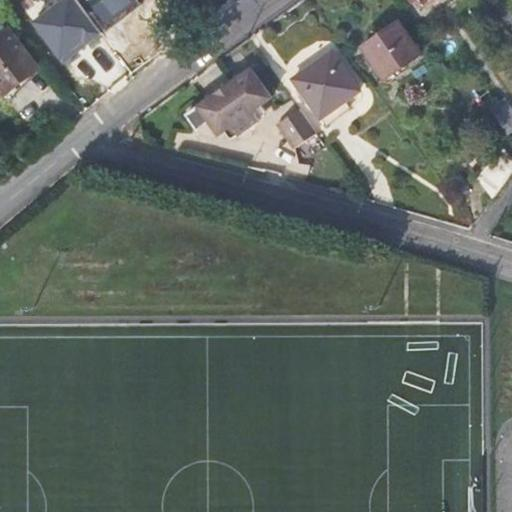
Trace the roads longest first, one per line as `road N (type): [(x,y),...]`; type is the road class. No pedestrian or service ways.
road 1 (residential): [(511,266),(86,154)]
road 2 (residential): [(86,154),(272,0)]
